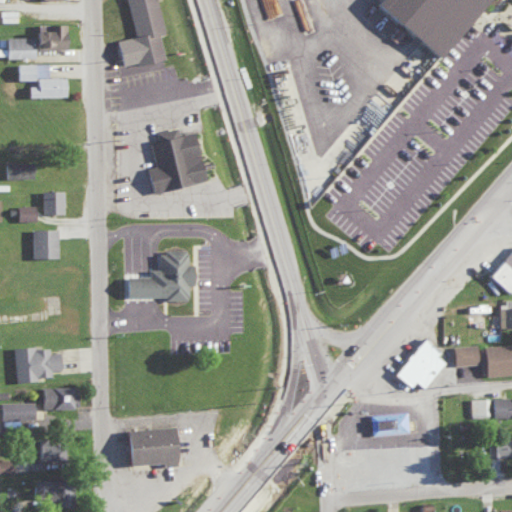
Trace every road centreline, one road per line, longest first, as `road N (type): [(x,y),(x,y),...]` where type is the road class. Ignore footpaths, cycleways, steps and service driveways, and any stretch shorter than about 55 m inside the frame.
road 1 (residential): [(102,511),(103,0)]
road 2 (trunk): [(291,283),(206,0)]
road 3 (residential): [(324,497),(511,481)]
road 4 (trunk): [(291,283),(290,366),(261,466)]
road 5 (secondary): [(385,321),(494,196)]
